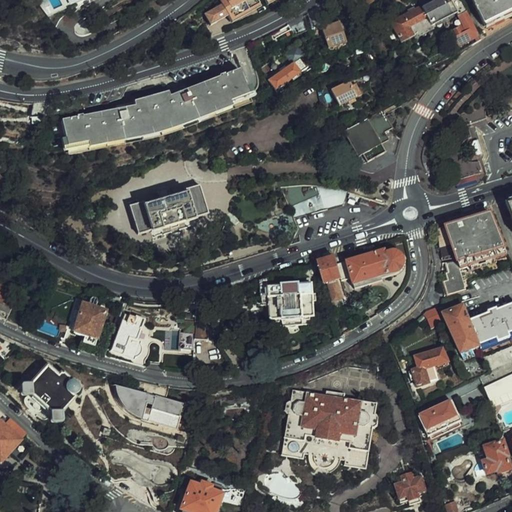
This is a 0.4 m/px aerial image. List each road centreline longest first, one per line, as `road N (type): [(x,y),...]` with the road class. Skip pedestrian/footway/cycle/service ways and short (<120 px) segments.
road 1 (residential): [(0,328),(158,381),(282,373),(335,352),(401,310),(421,270),(414,227)]
road 2 (secondary): [(0,227),(105,279),(162,289),(399,219)]
road 3 (tertiary): [(311,0),(235,39),(88,86),(0,90)]
road 4 (tertiary): [(406,202),(407,157),(423,111),(456,71),(511,34)]
road 5 (tertiary): [(0,55),(74,65),(188,0)]
road 6 (residential): [(123,508),(0,403)]
